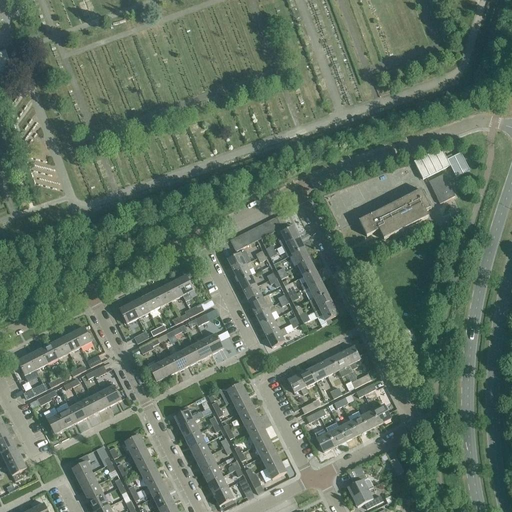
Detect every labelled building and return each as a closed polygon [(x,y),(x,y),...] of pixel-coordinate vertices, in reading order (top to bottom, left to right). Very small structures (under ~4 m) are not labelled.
[(8,51),(0,53),(0,73),(13,70),(8,51)] [(456,179),(470,172),(461,154),(447,161),(441,149),(414,163),(423,181),(450,167),(456,179)] [(429,183),(440,206),(456,198),(445,176),(429,183)] [(426,212),(431,210),(422,191),(393,205),(391,203),(387,205),(388,207),(359,222),(367,237),(380,231),(385,240),(429,218),(426,212)] [(277,218),(283,229),(288,226),(282,215),(277,218)] [(277,232),(283,229),(277,218),(271,221),(277,232)] [(271,235),(277,232),(271,221),(266,223),(271,235)] [(266,237),(271,235),(266,223),(260,226),(266,237)] [(261,240),(266,237),(260,226),(255,229),(261,240)] [(281,248),(282,247),(300,238),(294,227),(289,230),(288,226),(283,229),(277,232),(279,235),(281,234),(284,240),(278,243),(281,248)] [(251,231),(246,233),(252,245),(257,242),(251,231)] [(246,233),(241,236),(247,247),(252,245),(246,233)] [(241,236),(235,239),(241,250),(247,247),(241,236)] [(288,259),(292,256),(305,250),(300,238),(282,247),(288,259)] [(241,250),(235,239),(230,242),(236,253),(241,250)] [(292,256),(298,267),(311,260),(305,250),(292,256)] [(228,261),(233,272),(251,263),(245,252),(228,261)] [(298,267),(303,278),(317,272),(311,260),(298,267)] [(233,272),(239,283),(252,277),(249,271),(254,269),(251,263),(233,272)] [(304,292),(309,289),(322,283),(317,272),(303,278),(306,284),(301,287),(304,292)] [(187,277),(175,283),(182,298),(185,303),(192,300),(190,297),(189,297),(188,295),(194,292),(187,277)] [(239,283),(245,294),(257,288),(252,277),(239,283)] [(275,279),(269,282),(271,286),(274,284),(277,289),(280,287),(275,279)] [(290,279),(285,283),(291,288),(295,284),(290,279)] [(175,283),(164,289),(171,303),(182,298),(175,283)] [(309,289),(314,300),(328,293),(322,283),(309,289)] [(245,294),(250,305),(263,299),(263,298),(257,288),(245,294)] [(164,289),(153,294),(160,309),(171,303),(164,289)] [(309,303),(315,313),(315,314),(333,304),(328,293),(314,300),(309,303)] [(153,294),(142,300),(149,314),(160,309),(153,294)] [(250,305),(256,316),(273,307),(267,296),(263,298),(263,299),(250,305)] [(142,300),(131,305),(138,320),(149,314),(142,300)] [(308,317),(301,320),(303,325),(307,323),(308,324),(318,319),(323,317),(328,326),(333,323),(331,319),(339,315),(333,304),(315,314),(315,313),(308,317)] [(138,320),(131,305),(119,311),(127,326),(138,320)] [(200,306),(189,311),(193,318),(204,312),(200,306)] [(256,316),(261,327),(274,321),(271,315),(276,313),(273,307),(256,316)] [(296,310),(301,320),(308,317),(306,313),(304,314),(300,308),(296,310)] [(186,316),(179,319),(182,323),(193,318),(189,311),(185,314),(186,316)] [(206,316),(194,321),(197,326),(198,328),(209,322),(206,316)] [(261,327),(267,338),(279,332),(274,321),(261,327)] [(279,332),(267,338),(272,349),(285,343),(283,338),(287,336),(286,334),(294,331),(293,330),(300,327),(297,322),(291,326),(279,332)] [(84,329),(73,335),(80,349),(92,343),(84,329)] [(134,339),(137,346),(149,340),(145,334),(134,339)] [(73,335),(62,340),(69,355),(80,349),(73,335)] [(216,336),(205,342),(212,356),(224,350),(216,336)] [(62,340),(51,346),(58,360),(69,355),(62,340)] [(205,342),(194,347),(201,362),(212,356),(205,342)] [(153,348),(150,344),(139,349),(142,356),(154,350),(153,348)] [(51,346),(40,352),(47,366),(58,360),(51,346)] [(194,347),(183,353),(190,367),(201,362),(194,347)] [(354,348),(343,353),(352,371),(358,368),(355,364),(361,361),(354,348)] [(40,352),(29,357),(36,372),(47,366),(40,352)] [(183,353),(172,358),(179,373),(190,367),(183,353)] [(343,353),(332,359),(339,372),(342,378),(353,372),(352,371),(343,353)] [(258,354),(246,358),(252,374),(264,370),(258,354)] [(22,360),(17,363),(25,377),(28,383),(39,377),(36,372),(30,360),(29,357),(22,360)] [(98,357),(87,363),(91,370),(102,364),(98,357)] [(172,358),(161,364),(168,378),(179,373),(172,358)] [(332,359),(321,365),(328,377),(339,372),(332,359)] [(168,378),(161,364),(159,360),(148,366),(149,370),(156,384),(168,378)] [(321,365),(310,370),(317,383),(328,377),(321,365)] [(104,367),(92,373),(95,378),(96,380),(107,374),(104,367)] [(310,370),(299,376),(306,389),(317,383),(310,370)] [(306,389),(299,376),(288,381),(295,394),(301,391),(304,397),(308,394),(306,389)] [(368,376),(357,381),(360,387),(371,382),(368,376)] [(77,381),(70,384),(73,389),(79,385),(77,381)] [(360,387),(357,381),(352,384),(351,383),(345,386),(349,393),(360,387)] [(107,387),(101,390),(103,393),(110,408),(121,402),(128,399),(125,392),(118,395),(112,384),(107,387)] [(46,392),(43,385),(32,391),(35,397),(46,392)] [(227,392),(233,404),(247,396),(241,385),(227,392)] [(373,385),(362,391),(365,396),(376,391),(373,385)] [(365,396),(362,391),(356,394),(359,399),(365,396)] [(338,398),(335,392),(330,394),(334,401),(338,398)] [(103,393),(92,399),(99,413),(110,408),(103,393)] [(51,400),(48,395),(37,401),(40,408),(52,402),(51,400)] [(233,404),(238,415),(253,407),(247,396),(233,404)] [(351,396),(340,402),(343,407),(354,402),(351,396)] [(92,399),(81,404),(88,419),(99,413),(92,399)] [(318,401),(313,403),(316,409),(321,407),(318,401)] [(343,407),(340,402),(334,405),(337,411),(343,407)] [(316,409),(313,403),(301,409),(304,415),(316,409)] [(81,404),(70,410),(77,425),(88,419),(81,404)] [(384,406),(373,412),(380,425),(391,420),(384,406)] [(238,415),(244,426),(258,418),(253,407),(238,415)] [(70,410),(58,416),(66,430),(77,425),(70,410)] [(188,411),(174,419),(180,430),(194,423),(204,418),(201,413),(192,418),(188,411)] [(373,412),(362,418),(369,431),(380,425),(373,412)] [(321,418),(318,413),(307,419),(309,424),(321,418)] [(66,430),(58,416),(47,421),(54,436),(66,430)] [(244,426),(249,437),(264,429),(258,418),(244,426)] [(362,418),(351,423),(358,436),(369,431),(362,418)] [(50,428),(45,419),(39,422),(44,431),(50,428)] [(180,430),(185,441),(200,434),(194,423),(180,430)] [(351,423),(340,429),(347,442),(358,436),(351,423)] [(0,427),(0,441),(10,437),(4,426),(0,427)] [(249,437),(255,448),(269,441),(264,429),(249,437)] [(335,448),(329,434),(326,429),(315,434),(324,453),(335,448)] [(340,429),(329,434),(335,448),(347,442),(340,429)] [(185,441),(191,452),(205,445),(200,434),(185,441)] [(125,444),(130,455),(145,448),(139,436),(125,444)] [(0,441),(0,453),(1,455),(15,448),(10,437),(0,441)] [(255,448),(260,459),(275,452),(269,441),(255,448)] [(191,452),(196,463),(211,456),(205,445),(191,452)] [(1,455),(6,466),(21,459),(15,448),(1,455)] [(130,455),(136,466),(150,459),(145,448),(130,455)] [(109,452),(114,461),(118,458),(114,450),(109,452)] [(260,459),(266,470),(281,463),(275,452),(260,459)] [(196,463),(202,475),(217,467),(211,456),(196,463)] [(21,459),(6,466),(12,478),(15,483),(23,480),(20,474),(27,470),(21,459)] [(136,466),(142,477),(156,470),(150,459),(136,466)] [(404,473),(397,459),(390,463),(397,477),(404,473)] [(86,463),(72,471),(78,482),(92,475),(86,463)] [(281,463),(266,470),(272,481),(286,474),(281,463)] [(202,475),(208,486),(222,478),(217,467),(202,475)] [(142,477),(147,488),(162,481),(156,470),(142,477)] [(78,482),(83,493),(98,486),(92,475),(78,482)] [(253,476),(249,479),(254,490),(261,487),(255,475),(253,476)] [(370,481),(367,480),(364,475),(352,481),(354,486),(347,490),(352,499),(368,491),(373,489),(370,481)] [(208,486),(213,497),(228,489),(222,478),(208,486)] [(239,484),(244,495),(251,492),(245,480),(239,484)] [(147,488),(153,500),(167,492),(162,481),(147,488)] [(83,493),(89,504),(103,497),(98,486),(83,493)] [(118,489),(124,500),(128,498),(122,487),(118,489)] [(228,489),(213,497),(219,508),(234,501),(228,489)] [(368,491),(352,499),(357,509),(364,506),(367,511),(383,503),(380,497),(373,501),(368,491)] [(136,494),(132,496),(135,503),(143,499),(140,492),(136,494)] [(153,500),(158,511),(173,503),(167,492),(153,500)] [(89,504),(92,511),(100,511),(109,508),(103,497),(89,504)] [(124,500),(129,511),(134,509),(128,498),(124,500)] [(158,511),(159,511),(177,511),(173,503),(158,511)]
